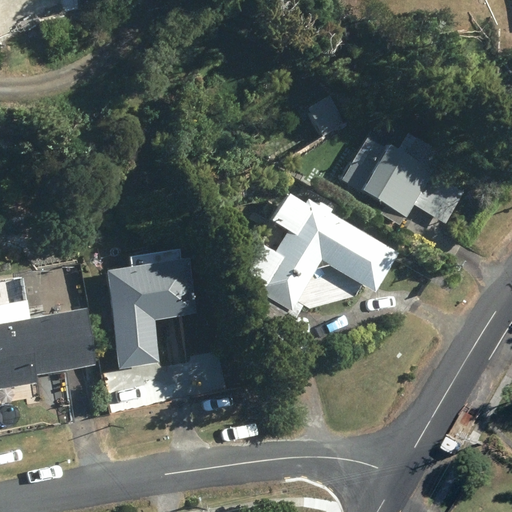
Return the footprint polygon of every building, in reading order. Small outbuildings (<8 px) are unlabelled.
[(190,38),(216,51),(225,34),(201,19),(190,38)] [(231,65),(241,81),(259,71),(249,53),(231,65)] [(312,111),(327,138),(352,125),(337,97),(312,111)] [(412,203),(445,222),(462,191),(429,172),(441,153),(407,134),(406,136),(395,130),(385,147),(366,137),(341,181),(404,216),(412,203)] [(236,314),(281,340),(302,304),(297,302),(317,268),(329,264),(374,291),(396,253),(305,199),(303,203),(285,193),(269,220),(288,230),(275,252),(261,244),(244,274),(255,281),(236,314)] [(104,271),(117,369),(157,363),(151,317),(193,312),(186,260),(104,271)] [(0,388),(36,382),(35,375),(93,365),(82,308),(28,318),(24,299),(0,303),(0,388)]
